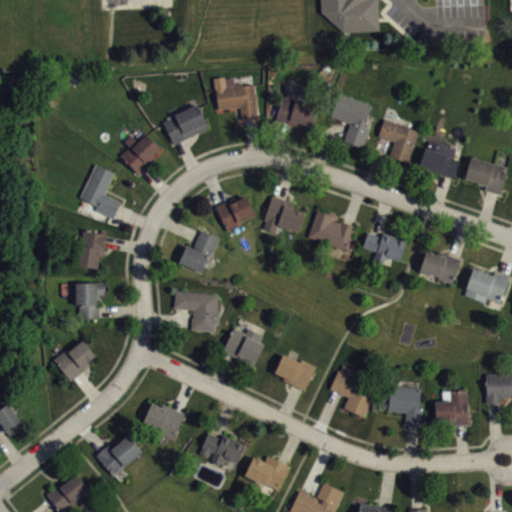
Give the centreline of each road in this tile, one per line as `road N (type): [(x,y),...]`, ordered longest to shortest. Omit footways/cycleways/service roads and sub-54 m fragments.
road 1 (residential): [(140,351),(141,267),(151,222),(207,167),(283,158),(511,235)]
road 2 (residential): [(140,351),(368,457),(507,457)]
road 3 (residential): [(0,482),(98,404),(140,351)]
